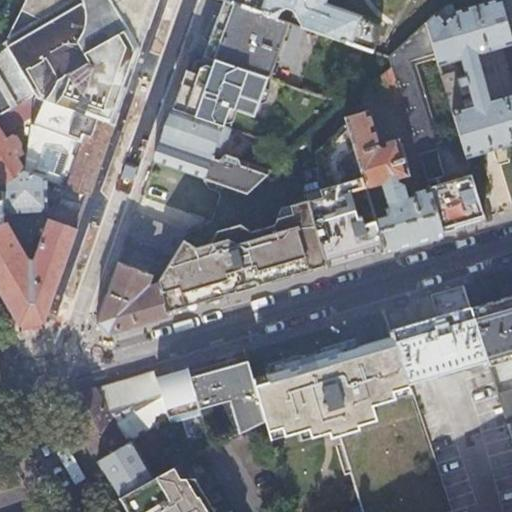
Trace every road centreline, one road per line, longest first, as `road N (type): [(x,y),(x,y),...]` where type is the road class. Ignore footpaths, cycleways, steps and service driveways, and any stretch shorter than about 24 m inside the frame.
road 1 (residential): [(51,374),(511,239)]
road 2 (residential): [(183,0),(51,374)]
road 3 (residential): [(80,511),(10,387)]
